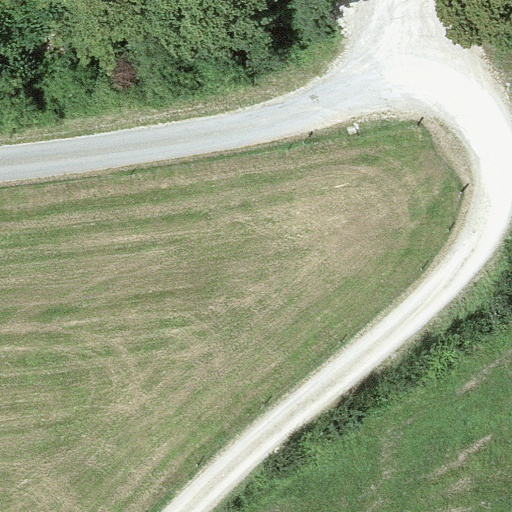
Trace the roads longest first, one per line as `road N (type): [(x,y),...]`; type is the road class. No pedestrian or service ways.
road 1 (track): [(403,58),(433,68),(484,107),(486,164),(468,234),(414,301),(181,511)]
road 2 (track): [(0,160),(314,101),(403,58)]
